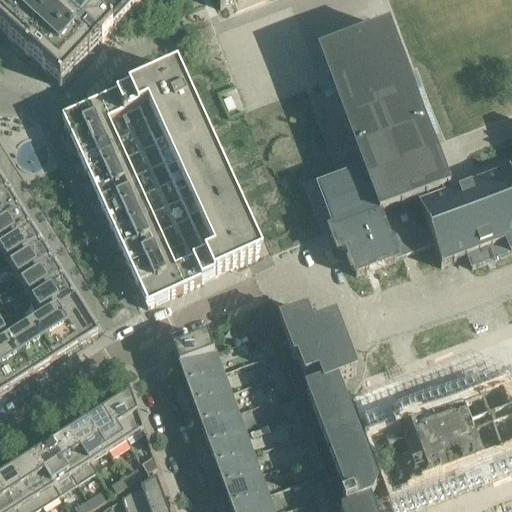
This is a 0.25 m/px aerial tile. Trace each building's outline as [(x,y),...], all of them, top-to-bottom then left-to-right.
[(113,32),(80,0),(0,0),(0,33),(60,89),(103,43),(113,32)] [(80,0),(113,32),(143,0),(80,0)] [(215,0),(220,11),(250,0),(215,0)] [(387,27),(318,53),(363,174),(360,175),(376,216),(378,222),(383,220),(417,207),(446,197),(445,194),(450,192),(387,27)] [(146,308),(148,311),(263,259),(245,219),(246,218),(242,209),(241,210),(233,194),(235,193),(225,172),(224,173),(216,156),(218,156),(208,135),(207,136),(199,119),(201,119),(197,110),(195,111),(177,71),(62,123),(64,126),(62,127),(67,139),(69,138),(73,148),(72,149),(77,160),(79,160),(82,167),(80,167),(86,179),(87,178),(90,185),(89,186),(94,198),(96,197),(99,204),(97,205),(103,216),(104,216),(107,223),(106,223),(111,235),(113,234),(116,241),(114,242),(120,253),(121,253),(124,260),(123,260),(128,272),(129,271),(133,278),(131,279),(136,290),(138,290),(141,296),(139,297),(145,308),(146,308)] [(434,249),(443,270),(468,260),(472,271),(511,256),(511,177),(511,174),(447,198),(446,197),(417,207),(433,249),(434,249)] [(360,175),(318,191),(335,233),(376,216),(360,175)] [(0,350),(57,314),(75,303),(0,184),(0,350)] [(417,207),(383,220),(393,248),(395,247),(400,259),(398,260),(399,262),(433,249),(417,207)] [(335,233),(331,235),(339,256),(347,253),(356,278),(399,262),(398,260),(400,259),(395,247),(393,248),(383,220),(378,222),(376,216),(335,233)] [(80,350),(98,338),(75,303),(57,314),(80,350)] [(251,318),(251,320),(251,321),(251,322),(255,329),(257,329),(259,329),(260,329),(275,320),(275,319),(276,318),(275,316),(272,310),(271,310),(269,309),(265,311),(258,315),(251,318)] [(0,350),(0,379),(9,394),(80,350),(57,314),(0,350)] [(307,316),(281,326),(295,362),(298,361),(311,393),(312,394),(337,385),(357,377),(337,327),(332,324),(323,327),(319,317),(309,320),(307,316)] [(240,326),(231,330),(238,344),(247,340),(240,326)] [(209,340),(175,355),(181,371),(216,358),(209,340)] [(270,342),(261,345),(266,359),(275,356),(270,342)] [(216,358),(181,371),(188,391),(223,379),(216,358)] [(279,365),(269,369),(274,383),(284,379),(279,365)] [(0,400),(9,394),(0,379),(0,400)] [(223,379),(188,391),(196,412),(230,399),(223,379)] [(284,379),(274,383),(279,397),(289,393),(284,379)] [(311,393),(307,394),(347,501),(344,502),(347,510),(370,501),(371,501),(377,489),(337,385),(312,394),(311,393)] [(464,410),(376,443),(396,494),(410,487),(411,489),(484,462),(483,460),(499,453),(500,457),(511,451),(511,410),(510,411),(504,394),(480,403),(481,405),(465,411),(464,410)] [(131,397),(107,413),(127,445),(144,434),(131,397)] [(230,399),(196,412),(203,432),(238,419),(230,399)] [(293,406),(284,409),(289,423),(298,420),(293,406)] [(107,413),(89,424),(109,457),(127,445),(107,413)] [(238,419),(203,432),(210,452),(245,440),(238,419)] [(298,420),(289,423),(294,437),(304,434),(298,420)] [(89,424),(70,436),(91,468),(109,457),(89,424)] [(70,436),(52,447),(78,487),(96,476),(91,468),(70,436)] [(245,440),(210,452),(218,472),(252,460),(245,440)] [(315,444),(305,447),(311,461),(320,458),(315,444)] [(52,447),(34,459),(59,499),(78,487),(52,447)] [(320,458),(311,461),(316,475),(325,472),(320,458)] [(34,459),(16,470),(41,511),(59,499),(34,459)] [(252,460),(218,472),(225,493),(260,480),(252,460)] [(154,461),(142,469),(149,479),(158,473),(154,461)] [(16,470),(0,480),(0,486),(16,511),(38,511),(41,511),(16,470)] [(138,474),(125,482),(131,490),(143,482),(138,474)] [(260,480),(225,493),(232,511),(235,511),(267,500),(260,480)] [(125,482),(113,490),(118,498),(131,490),(125,482)] [(157,482),(123,504),(125,511),(165,511),(168,510),(157,482)] [(16,511),(0,486),(0,511),(16,511)] [(322,487),(313,491),(318,505),(327,501),(322,487)] [(101,497),(89,505),(93,511),(96,511),(107,506),(101,497)] [(271,511),(267,500),(235,511),(271,511)] [(331,511),(327,501),(318,505),(320,511),(331,511)] [(373,511),(370,501),(347,510),(347,511),(373,511)]
